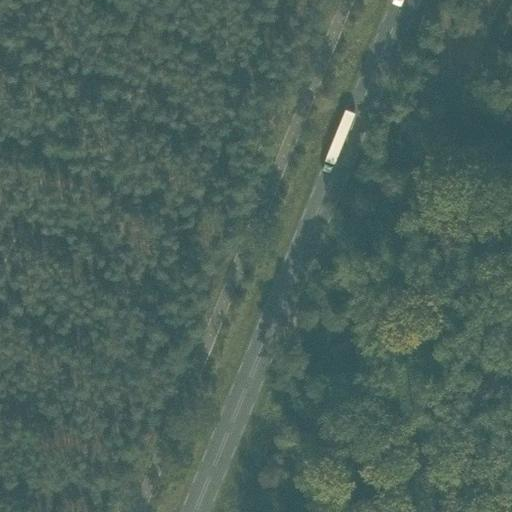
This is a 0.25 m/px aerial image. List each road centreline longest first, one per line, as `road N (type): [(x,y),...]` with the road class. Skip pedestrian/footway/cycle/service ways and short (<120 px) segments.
road 1 (primary): [(194,511),(404,0)]
road 2 (track): [(500,0),(469,82),(491,128),(511,137)]
